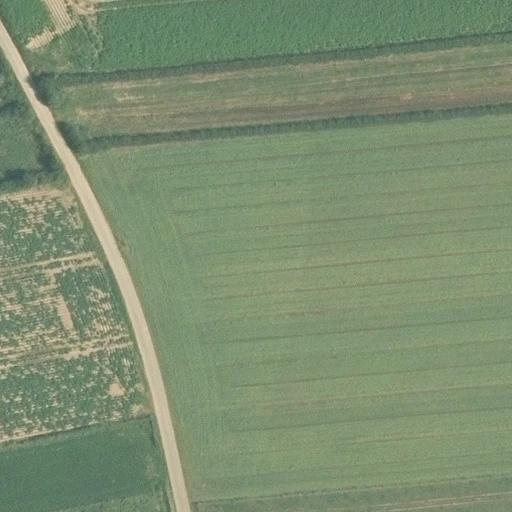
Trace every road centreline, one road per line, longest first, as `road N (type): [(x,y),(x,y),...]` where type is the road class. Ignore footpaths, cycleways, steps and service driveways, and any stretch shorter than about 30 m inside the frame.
road 1 (unclassified): [(183,511),(135,318),(0,43)]
road 2 (track): [(381,511),(511,500)]
